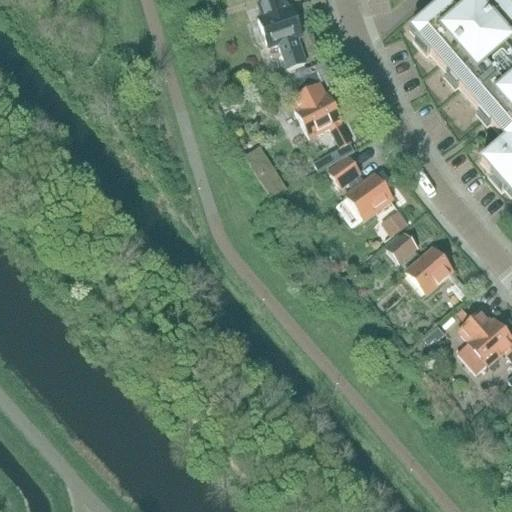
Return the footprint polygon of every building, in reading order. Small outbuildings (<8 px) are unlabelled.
[(257,22),(266,51),(278,48),(286,71),(308,63),(300,40),(302,40),(292,11),(290,11),(285,0),(264,0),(257,3),(262,20),(257,22)] [(480,168),(509,202),(511,199),(511,23),(504,14),(508,10),(511,6),(511,0),(479,0),(471,7),(466,0),(452,13),(446,6),(410,37),(458,93),(504,148),(480,168)] [(199,27),(214,22),(208,3),(193,8),(196,17),(196,19),(199,27)] [(300,93),(320,84),(316,75),(296,83),(300,93)] [(324,99),(319,88),(290,102),(296,114),(294,115),(308,143),(331,131),(342,152),(313,167),(317,175),(353,156),(338,127),(341,126),(326,98),(324,99)] [(339,193),(360,179),(347,161),(327,175),(339,193)] [(362,225),(392,204),(374,179),(344,200),(362,225)] [(388,238),(405,226),(397,215),(380,227),(388,238)] [(398,269),(417,253),(404,238),(385,253),(398,269)] [(425,299),(452,276),(432,253),(405,276),(425,299)] [(463,305),(469,300),(457,286),(451,292),(463,305)] [(492,325),(480,313),(456,336),(467,347),(487,370),(503,356),(511,367),(511,344),(494,324),(492,325)] [(443,340),(436,332),(421,345),(426,350),(434,344),(436,346),(443,340)]
